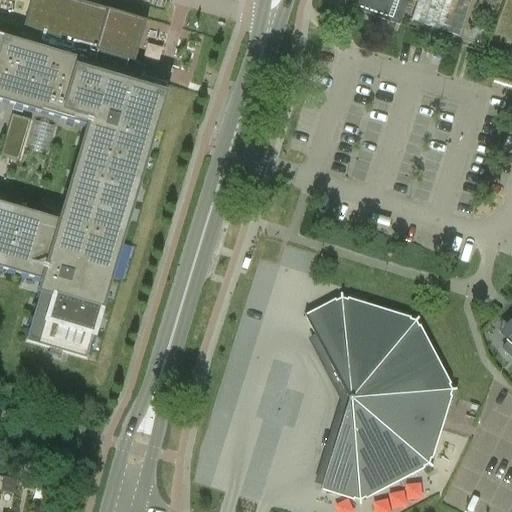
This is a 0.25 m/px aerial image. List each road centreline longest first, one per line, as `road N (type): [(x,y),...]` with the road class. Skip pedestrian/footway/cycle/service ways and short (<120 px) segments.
road 1 (tertiary): [(121,511),(227,155)]
road 2 (residential): [(227,155),(493,236),(511,215)]
road 3 (tertiary): [(227,155),(275,0)]
